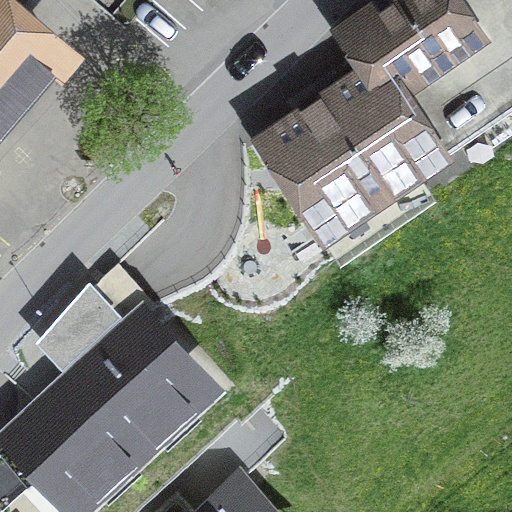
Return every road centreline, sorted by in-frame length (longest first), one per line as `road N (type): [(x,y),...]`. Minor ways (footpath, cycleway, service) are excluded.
road 1 (unknown): [(0,472),(211,238),(233,136),(231,110),(214,86)]
road 2 (residential): [(305,0),(27,272),(0,313)]
